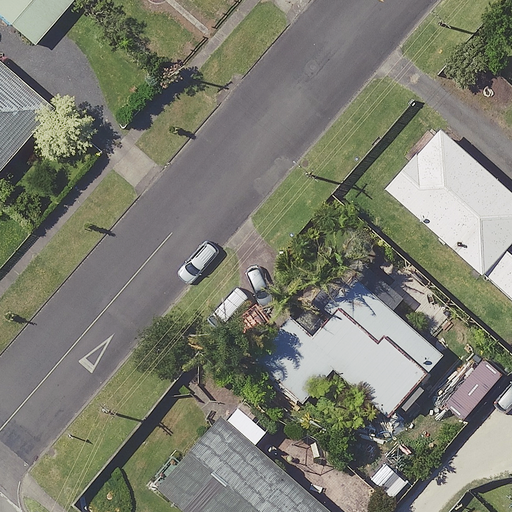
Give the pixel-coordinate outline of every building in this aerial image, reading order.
[(77,2),(75,0),(0,0),(0,17),(35,49),(77,2)] [(0,171),(52,113),(0,67),(0,171)] [(511,250),(511,189),(445,132),(390,196),(487,279),(511,250)] [(511,259),(492,282),(511,299),(511,259)] [(391,422),(431,377),(388,340),(382,346),(341,311),(317,338),(294,318),(255,362),(307,406),(335,374),(391,422)] [(507,379),(489,363),(450,409),(468,424),(507,379)] [(331,511),(224,420),(162,491),(186,511),(331,511)]
